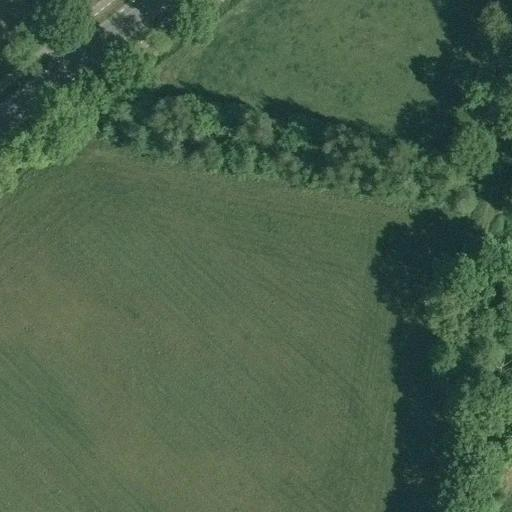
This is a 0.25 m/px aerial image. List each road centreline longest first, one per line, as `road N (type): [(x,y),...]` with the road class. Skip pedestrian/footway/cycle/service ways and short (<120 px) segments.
road 1 (track): [(511,46),(437,511)]
road 2 (tertiary): [(0,124),(156,0)]
